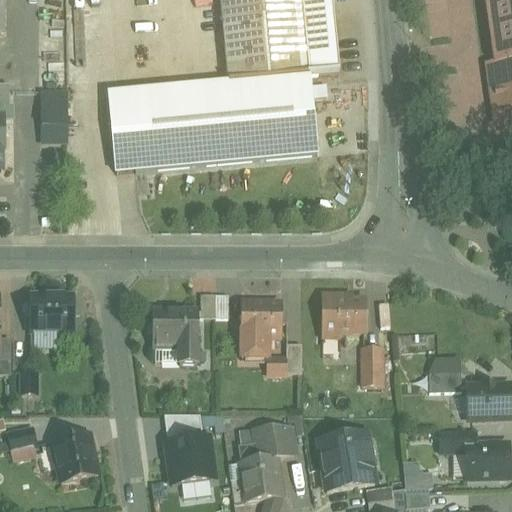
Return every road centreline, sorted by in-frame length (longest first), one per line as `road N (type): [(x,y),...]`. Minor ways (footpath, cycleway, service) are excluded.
road 1 (residential): [(103,260),(405,266)]
road 2 (unclassified): [(385,0),(405,266)]
road 3 (residential): [(103,260),(140,511)]
